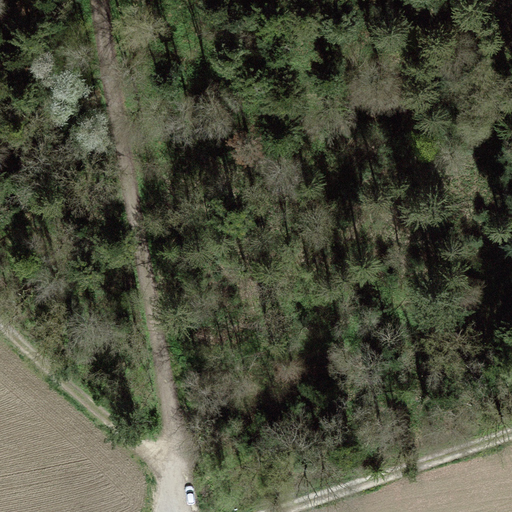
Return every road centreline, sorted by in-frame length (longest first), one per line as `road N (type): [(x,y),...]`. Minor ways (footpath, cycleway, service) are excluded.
road 1 (track): [(187,511),(100,0)]
road 2 (track): [(259,511),(511,429)]
